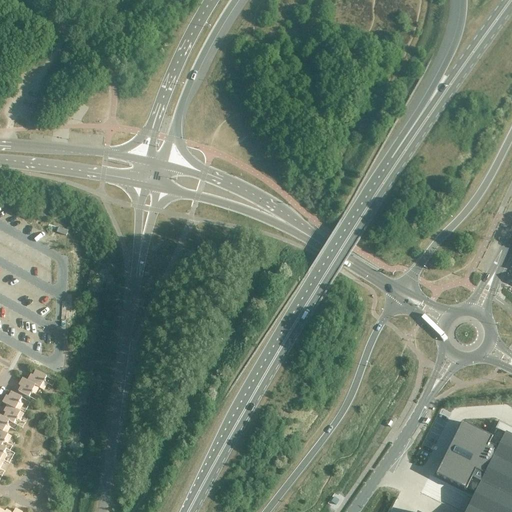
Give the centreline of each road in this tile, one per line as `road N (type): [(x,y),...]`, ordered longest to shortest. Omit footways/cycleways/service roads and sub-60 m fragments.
road 1 (primary): [(395,164),(185,511)]
road 2 (unclassified): [(100,511),(139,254)]
road 3 (primary): [(268,511),(336,425),(400,293)]
road 4 (primary): [(510,0),(395,164)]
road 5 (primary): [(400,293),(470,207),(511,134)]
road 6 (primary): [(162,165),(191,77),(235,0)]
road 7 (primary): [(463,0),(452,49),(395,164)]
road 8 (primary): [(210,0),(176,65),(144,161)]
road 9 (secondary): [(299,230),(258,197),(162,165)]
road 10 (secondary): [(158,187),(299,230)]
road 11 (secondary): [(144,161),(0,141)]
road 12 (tertiary): [(352,511),(430,393)]
road 13 (secondary): [(0,162),(139,184)]
